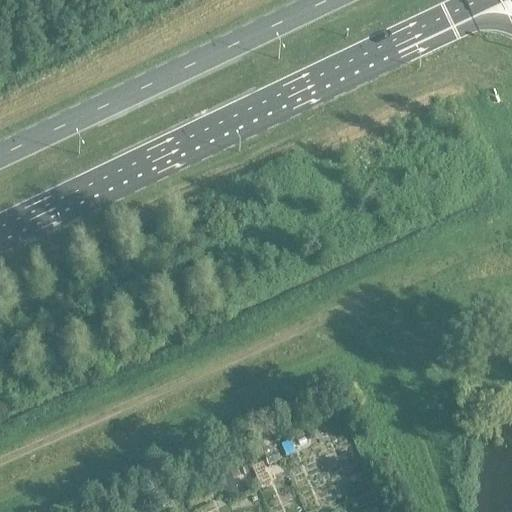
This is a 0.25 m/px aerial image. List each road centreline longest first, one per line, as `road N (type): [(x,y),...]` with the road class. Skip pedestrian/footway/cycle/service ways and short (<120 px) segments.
road 1 (trunk): [(0,226),(472,0)]
road 2 (trunk): [(325,0),(0,153)]
